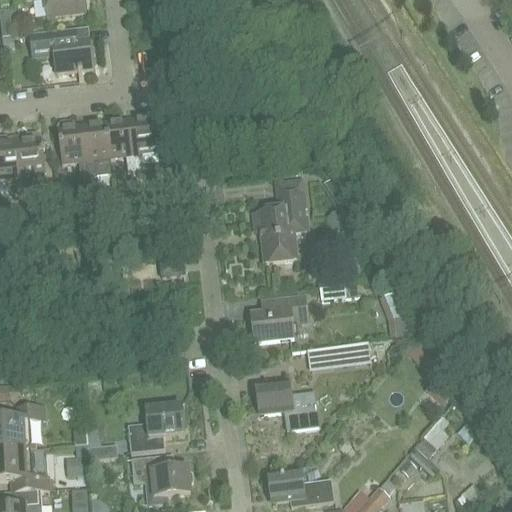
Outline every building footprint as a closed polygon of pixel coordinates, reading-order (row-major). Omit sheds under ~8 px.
[(22,0),(23,6),(43,4),(45,21),(83,16),(81,0),(22,0)] [(62,47),(61,35),(27,39),(30,62),(52,60),(54,78),(90,74),(86,44),(62,47)] [(127,123),(134,176),(158,173),(152,120),(127,123)] [(134,176),(127,123),(103,126),(109,179),(112,178),(110,163),(123,161),(125,177),(134,176)] [(79,129),(71,130),(71,128),(68,125),(58,127),(55,130),(56,132),(55,132),(59,169),(75,167),(77,183),(86,182),(79,129)] [(109,179),(103,126),(79,129),(86,182),(109,179)] [(21,142),(22,144),(15,145),(21,198),(30,197),(29,190),(44,188),(39,142),(38,142),(37,140),(34,138),(24,139),(21,142)] [(21,198),(15,145),(6,146),(6,143),(3,141),(0,141),(0,184),(11,183),(13,199),(21,198)] [(169,192),(151,194),(154,216),(172,214),(169,192)] [(265,215),(264,217),(251,218),(253,235),(259,235),(263,268),(296,264),(292,236),(308,234),(304,196),(275,199),(277,215),(272,216),(271,214),(265,215)] [(350,227),(342,213),(327,223),(335,237),(350,227)] [(183,279),(182,261),(158,263),(160,282),(183,279)] [(321,305),(360,300),(358,288),(320,292),(321,305)] [(307,325),(304,301),(278,304),(280,317),(250,320),(253,347),(293,342),(291,327),(307,325)] [(405,355),(422,371),(431,362),(414,345),(405,355)] [(370,368),(368,349),(352,351),(355,370),(370,368)] [(256,393),(257,398),(255,400),(256,406),(258,408),(259,419),(284,416),(286,435),(318,431),(313,397),(290,400),(288,389),(256,393)] [(441,393),(434,403),(443,409),(450,400),(441,393)] [(131,458),(134,457),(164,454),(162,442),(183,440),(180,410),(144,414),(146,429),(128,431),(131,458)] [(0,425),(0,455),(29,454),(37,453),(36,444),(29,444),(28,424),(44,424),(43,411),(15,412),(16,424),(0,425)] [(74,434),(76,450),(88,449),(87,433),(74,434)] [(89,464),(117,462),(116,450),(88,452),(89,464)] [(20,496),(41,495),(48,494),(47,482),(31,483),(29,454),(0,455),(0,485),(20,484),(20,496)] [(189,499),(189,490),(193,486),(192,478),(187,476),(187,472),(172,474),(168,471),(164,471),(163,461),(130,464),(133,490),(145,488),(147,510),(167,507),(166,501),(189,499)] [(267,494),(270,496),(271,508),(290,505),(290,511),(294,511),(334,506),(331,484),(302,488),(300,477),(268,482),(268,485),(266,488),(267,494)] [(71,494),(71,509),(88,508),(87,493),(71,494)] [(361,493),(344,511),(362,511),(370,502),(361,493)] [(370,502),(380,511),(381,511),(390,502),(380,493),(370,502)] [(0,510),(0,511),(42,511),(41,495),(20,496),(6,497),(6,510),(0,510)] [(380,511),(370,502),(362,511),(380,511)]
